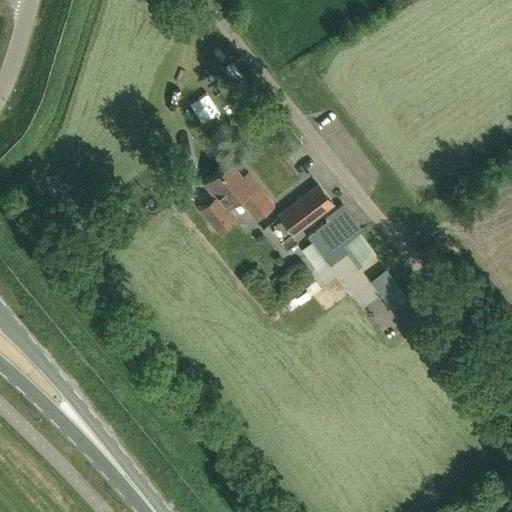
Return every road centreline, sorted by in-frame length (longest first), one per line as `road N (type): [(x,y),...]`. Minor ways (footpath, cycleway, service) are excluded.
road 1 (residential): [(201,0),(511,387)]
road 2 (tertiary): [(86,430),(59,382),(0,311)]
